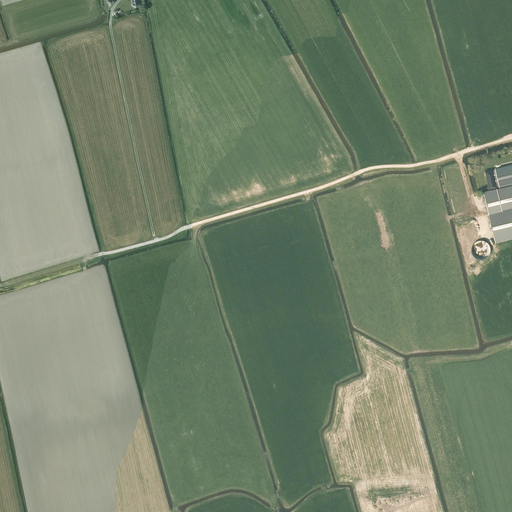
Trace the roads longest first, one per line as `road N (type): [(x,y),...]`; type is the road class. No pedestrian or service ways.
road 1 (unclassified): [(100,254),(378,168),(439,161),(511,138)]
road 2 (track): [(120,0),(110,21),(154,241)]
